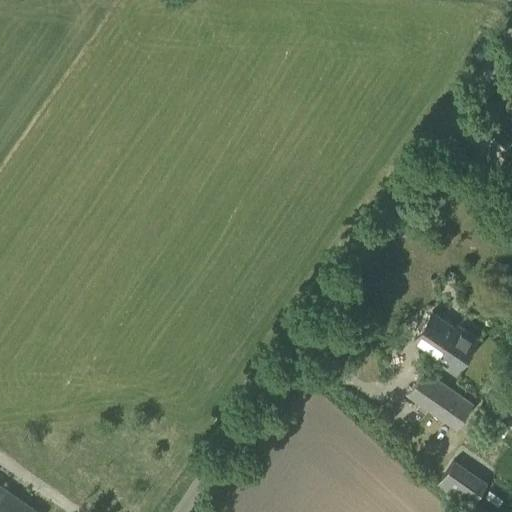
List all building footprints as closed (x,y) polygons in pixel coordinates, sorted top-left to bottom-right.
[(499,190),(502,186),(497,181),(494,186),(499,190)] [(455,327),(432,311),(413,339),(437,355),(435,358),(454,371),(477,338),(457,325),(455,327)] [(456,430),(473,402),(423,369),(406,394),(456,430)] [(480,410),(507,431),(511,424),(511,401),(496,389),(480,410)] [(469,508),(487,482),(454,458),(435,484),(469,508)] [(0,511),(38,511),(39,511),(0,484),(0,511)]
